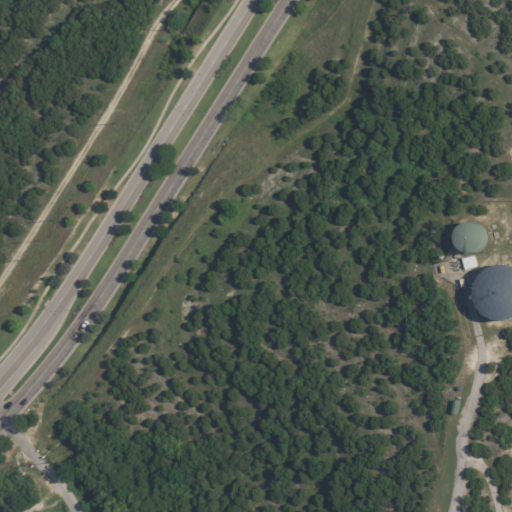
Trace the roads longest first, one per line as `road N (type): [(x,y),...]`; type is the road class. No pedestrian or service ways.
road 1 (tertiary): [(0,427),(99,309),(291,0)]
road 2 (tertiary): [(255,0),(40,327),(0,373)]
